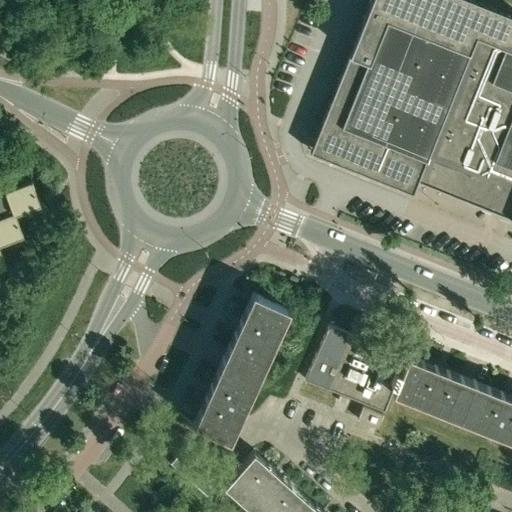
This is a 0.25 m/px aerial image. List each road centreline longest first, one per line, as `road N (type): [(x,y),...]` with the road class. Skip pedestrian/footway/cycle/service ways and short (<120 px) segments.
road 1 (residential): [(38,511),(95,442),(156,345),(129,305)]
road 2 (residential): [(369,511),(263,420),(227,460),(190,436)]
road 3 (residential): [(331,239),(332,273),(352,291),(511,355)]
road 4 (tertiary): [(511,312),(331,239)]
road 5 (unclassified): [(110,320),(60,401),(0,471)]
road 6 (tertiary): [(129,148),(0,88)]
road 7 (unclassified): [(220,129),(234,79),(240,0)]
road 8 (unclassified): [(216,0),(208,83),(193,119)]
